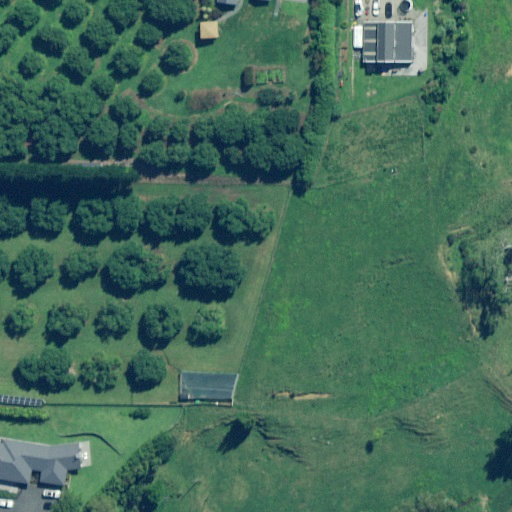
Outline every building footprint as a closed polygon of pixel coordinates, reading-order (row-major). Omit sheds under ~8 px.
[(223,21),(207,22),(208,38),(224,37),(223,21)] [(366,23),(366,61),(366,71),(377,71),(377,61),(419,60),(419,22),(366,23)] [(284,67),(258,70),(259,85),(285,83),(284,67)] [(102,164),(80,163),(79,177),(102,177),(102,164)] [(88,447),(0,442),(0,479),(35,481),(47,481),(47,483),(71,484),(71,469),(87,469),(88,447)]
